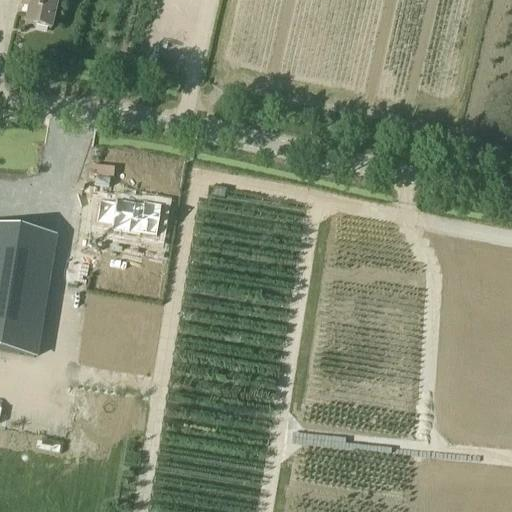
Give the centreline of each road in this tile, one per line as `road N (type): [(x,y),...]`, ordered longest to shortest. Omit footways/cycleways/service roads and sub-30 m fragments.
road 1 (tertiary): [(511,196),(153,122),(0,110)]
road 2 (track): [(411,175),(402,219),(313,205),(265,511)]
